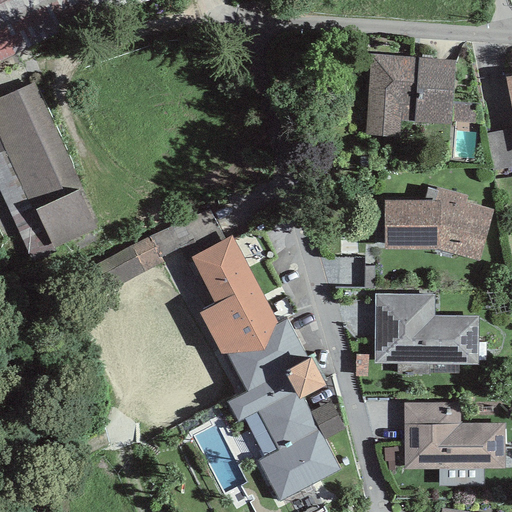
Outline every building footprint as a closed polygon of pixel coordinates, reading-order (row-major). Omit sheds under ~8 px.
[(0,0),(0,53),(109,0),(0,0)] [(455,56),(368,52),(363,132),(400,134),(401,119),(451,122),(451,119),(483,121),(477,99),(452,98),(455,56)] [(36,77),(0,92),(0,137),(32,207),(38,204),(55,242),(98,223),(79,182),(83,180),(36,77)] [(423,194),(383,195),(383,245),(433,245),(478,257),(492,208),(463,201),(465,195),(426,184),(423,194)] [(231,230),(191,251),(216,297),(198,307),(220,347),(227,347),(247,386),(227,397),(238,419),(245,415),(266,455),(261,458),(281,495),(337,466),(321,435),(341,424),(329,401),(309,411),(297,389),(324,375),(310,350),(307,352),(287,315),(279,319),(231,230)] [(434,293),(376,292),(375,362),(478,362),(478,313),(434,313),(434,293)] [(460,401),(404,402),(404,466),(504,465),(504,419),(460,419),(460,401)]
